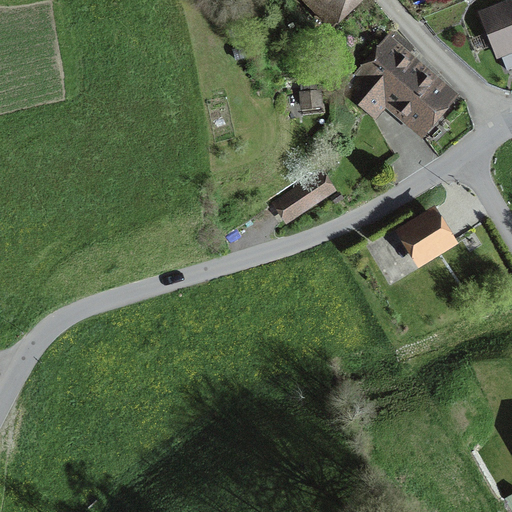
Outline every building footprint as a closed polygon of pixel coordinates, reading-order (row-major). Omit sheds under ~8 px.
[(348,0),(315,0),(332,16),(348,0)] [(511,67),(511,3),(484,15),(507,70),(511,67)] [(385,46),(362,73),(365,76),(350,93),(369,111),(333,144),(342,176),(386,163),(370,110),(384,93),(423,126),(447,98),(385,46)] [(299,194),(274,205),(286,231),(311,219),(299,194)] [(432,220),(404,237),(416,256),(444,239),(432,220)]
